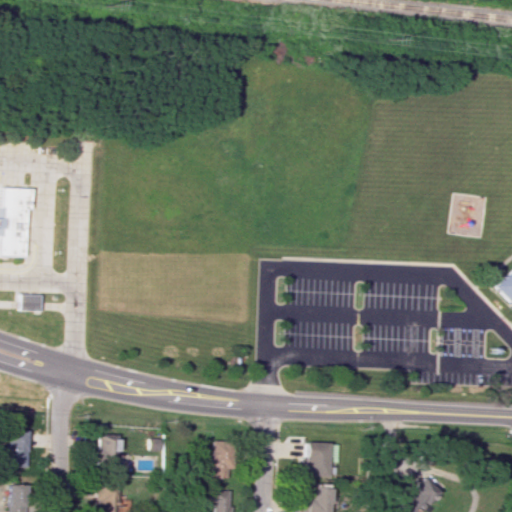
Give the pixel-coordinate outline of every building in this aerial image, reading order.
[(0,256),(19,257),(22,208),(25,208),(27,188),(0,186),(0,256)] [(511,265),(490,286),(511,310),(511,317),(507,322),(511,327),(511,265)] [(35,294),(35,310),(13,309),(13,294),(35,294)] [(125,453),(114,452),(115,434),(94,433),(93,469),(124,471),(125,453)] [(201,467),(207,468),(206,477),(223,478),(223,469),(229,469),(229,440),(208,440),(207,456),(201,456),(201,467)] [(324,475),(325,442),(302,441),(301,475),(324,475)] [(388,511),(413,511),(433,491),(418,478),(387,511),(388,511)] [(93,511),(113,511),(114,484),(90,483),(89,501),(94,501),(93,511)] [(21,511),(22,484),(3,484),(2,511),(21,511)] [(325,511),(326,487),(307,486),(307,496),(297,496),(296,511),(325,511)] [(225,511),(226,490),(206,489),(205,511),(225,511)]
